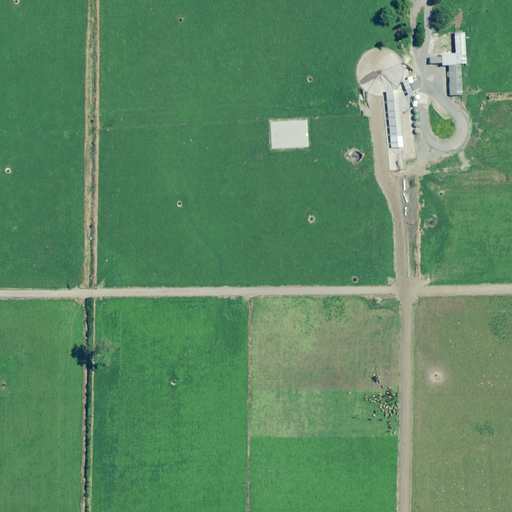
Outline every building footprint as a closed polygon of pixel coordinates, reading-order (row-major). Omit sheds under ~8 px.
[(462,63),(461,33),(448,33),(449,42),(428,42),(428,54),(420,54),(421,64),(462,63)] [(453,65),(442,66),(444,97),(455,97),(453,65)] [(416,81),(413,82),(410,77),(406,78),(407,80),(402,82),(403,86),(407,96),(413,93),(412,91),(419,88),(416,81)] [(397,146),(392,89),(380,90),(385,147),(397,146)] [(414,115),(413,116),(413,117),(412,117),(412,118),(412,119),(413,119),(413,120),(414,120),(414,121),(415,121),(416,121),(415,121),(415,122),(414,122),(414,123),(414,124),(413,124),(414,125),(414,126),(414,127),(415,127),(416,128),(415,128),(415,129),(414,129),(414,130),(414,131),(414,132),(414,133),(415,133),(415,134),(416,134),(417,134),(418,134),(419,134),(420,133),(420,132),(421,131),(420,130),(420,129),(419,128),(418,128),(419,128),(419,127),(420,127),(420,126),(421,125),(421,124),(420,123),(420,122),(419,122),(419,121),(418,121),(417,121),(418,120),(419,119),(419,118),(419,117),(418,116),(418,115),(417,115),(416,115),(417,115),(417,114),(418,113),(418,112),(418,111),(418,110),(417,110),(417,109),(416,109),(415,109),(414,109),(413,109),(413,110),(412,110),(412,111),(412,112),(412,113),(413,114),(413,115),(414,115)]
